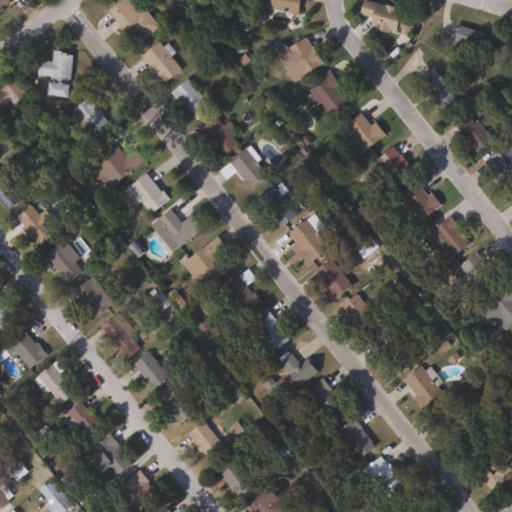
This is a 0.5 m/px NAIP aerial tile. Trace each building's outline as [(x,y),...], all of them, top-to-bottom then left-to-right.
[(8,0),(0,8),(0,0),(8,0)] [(156,28),(131,46),(105,10),(119,0),(128,0),(136,10),(140,7),(156,28)] [(297,0),(295,15),(262,9),(263,0),(297,0)] [(370,0),(398,5),(393,28),(366,23),(368,16),(356,14),(358,0),(370,0)] [(449,46),(455,26),(493,37),(487,57),(449,46)] [(285,49),(302,37),(320,63),(291,82),(269,51),(281,43),(285,49)] [(159,84),(139,55),(157,42),(177,71),(159,84)] [(65,98),(43,96),(45,77),(33,76),(35,61),(49,63),(50,52),(70,54),(65,98)] [(415,80),(429,67),(456,98),(442,111),(415,80)] [(346,100),(323,117),(304,92),(327,75),(346,100)] [(26,100),(0,120),(0,89),(11,81),(26,100)] [(209,108),(195,122),(167,95),(182,81),(209,108)] [(109,126),(92,140),(69,111),(86,97),(109,126)] [(368,125),(372,123),(382,135),(358,155),(337,129),(358,113),(368,125)] [(225,131),(236,145),(220,158),(197,130),(213,117),(224,132),(225,131)] [(491,142),(474,154),(458,132),(475,120),(491,142)] [(511,180),(504,186),(485,159),(508,142),(511,147),(511,180)] [(123,156),(131,149),(140,159),(108,189),(89,168),(113,146),(123,156)] [(217,172),(245,147),(258,161),(254,164),(264,176),(247,190),(232,173),(224,180),(217,172)] [(411,171),(394,186),(373,162),(389,147),(411,171)] [(165,202),(146,215),(126,186),(145,173),(165,202)] [(5,212),(0,205),(0,176),(19,200),(5,212)] [(422,220),(399,198),(414,182),(437,204),(422,220)] [(276,230),(253,201),(270,188),(293,216),(276,230)] [(42,229),(48,236),(35,247),(12,220),(28,206),(36,216),(42,210),(51,221),(42,229)] [(170,252),(149,224),(168,210),(178,224),(191,214),(202,228),(170,252)] [(437,265),(419,237),(449,218),(467,245),(437,265)] [(326,245),(307,265),(282,239),(301,220),(326,245)] [(215,255),(227,268),(204,289),(182,264),(213,236),(223,247),(215,255)] [(360,256),(352,244),(364,236),(372,248),(360,256)] [(72,265),(78,269),(71,281),(42,264),(55,241),(78,255),(72,265)] [(456,265),(474,252),(494,281),(476,294),(456,265)] [(348,287),(332,299),(311,272),(327,259),(348,287)] [(111,303),(93,319),(71,293),(89,277),(111,303)] [(229,318),(218,287),(243,279),(253,310),(229,318)] [(504,290),(511,298),(511,326),(502,336),(480,312),(504,290)] [(361,336),(337,307),(353,295),(376,323),(361,336)] [(0,334),(0,300),(16,323),(0,334)] [(248,322),(263,310),(286,340),(270,352),(248,322)] [(98,326),(116,314),(139,348),(121,360),(98,326)] [(7,355),(1,347),(23,329),(43,355),(27,368),(12,350),(7,355)] [(409,356),(392,371),(369,345),(386,330),(409,356)] [(149,392),(130,366),(146,354),(165,379),(149,392)] [(303,360),(314,374),(294,388),(276,364),(289,355),(296,365),(303,360)] [(72,392),(57,405),(34,377),(49,364),(72,392)] [(433,386),(440,395),(421,410),(399,380),(418,366),(423,373),(427,369),(438,383),(433,386)] [(343,412),(322,427),(299,395),(320,380),(343,412)] [(176,425),(157,402),(170,390),(190,413),(176,425)] [(99,430),(82,440),(64,410),(82,400),(99,430)] [(334,432),(350,419),(373,447),(356,460),(334,432)] [(183,435),(198,421),(220,447),(205,460),(183,435)] [(128,465),(113,475),(107,466),(96,473),(85,457),(93,452),(90,447),(107,435),(128,465)] [(254,481),(239,498),(212,473),(226,456),(254,481)] [(381,500),(361,469),(381,456),(401,487),(381,500)] [(474,478),(490,465),(495,471),(479,484),(474,478)] [(160,505),(149,511),(131,511),(114,486),(137,471),(160,505)] [(61,511),(50,511),(34,490),(48,479),(69,507),(61,511)] [(286,508),(282,511),(247,511),(243,508),(264,487),(286,508)]
